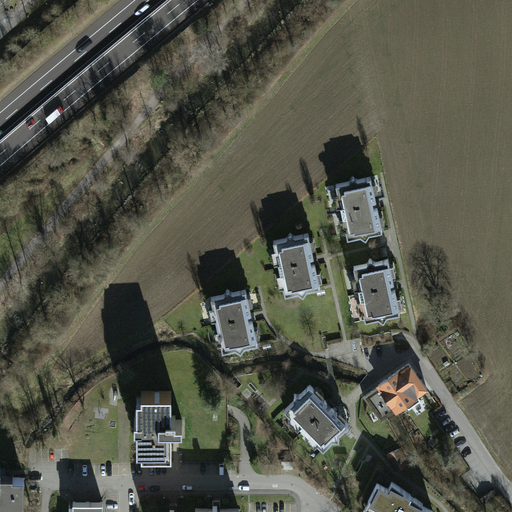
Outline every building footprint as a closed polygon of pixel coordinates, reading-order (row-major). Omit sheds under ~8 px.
[(372,177),(335,184),(345,231),(348,230),(349,237),(383,230),(372,177)] [(309,234),(274,241),(285,294),(320,287),(309,234)] [(389,260),(354,267),(364,320),(400,313),(389,260)] [(246,290),(212,298),(224,351),(258,343),(246,290)] [(407,366),(385,385),(411,414),(433,394),(407,366)] [(312,390),(282,418),(317,456),(348,428),(312,390)] [(141,392),(141,396),(136,396),(136,449),(140,449),(140,454),(171,454),(171,427),(182,427),(182,421),(175,421),(175,416),(171,416),(171,392),(141,392)] [(401,469),(407,466),(400,450),(394,453),(401,469)] [(0,505),(23,505),(23,479),(0,478),(0,477),(0,469),(0,505)] [(379,484),(367,506),(378,511),(434,511),(423,506),(424,504),(392,482),(389,488),(379,484)] [(485,509),(497,503),(492,492),(479,498),(485,509)] [(101,511),(102,503),(72,503),(72,511),(101,511)]
